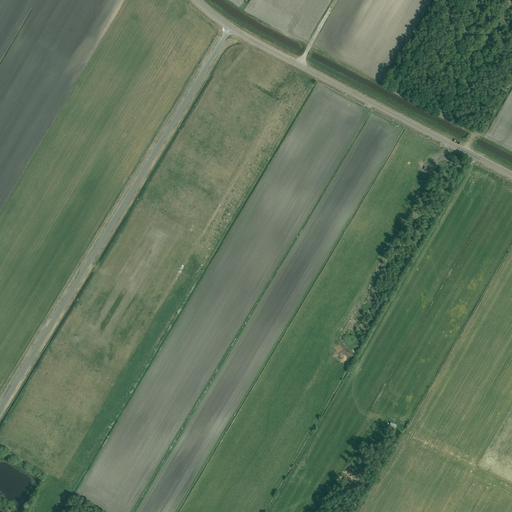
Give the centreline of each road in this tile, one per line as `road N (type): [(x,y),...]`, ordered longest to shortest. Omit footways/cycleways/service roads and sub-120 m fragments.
road 1 (unclassified): [(230,28),(0,409)]
road 2 (unclassified): [(511,175),(230,28)]
road 3 (track): [(464,150),(474,130),(403,92),(447,0)]
